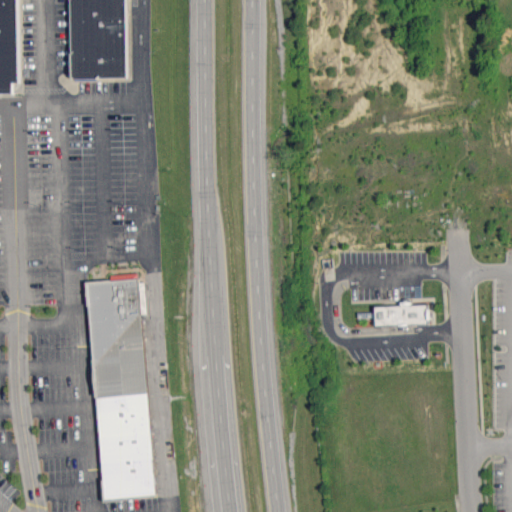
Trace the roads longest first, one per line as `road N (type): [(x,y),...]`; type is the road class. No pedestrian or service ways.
road 1 (primary): [(282,511),(261,256),(256,0)]
road 2 (primary): [(205,0),(214,328),(230,511)]
